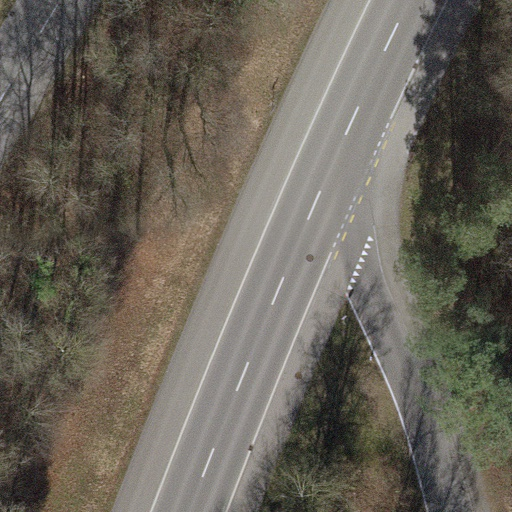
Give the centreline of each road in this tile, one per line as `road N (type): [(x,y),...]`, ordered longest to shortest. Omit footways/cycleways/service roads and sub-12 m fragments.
road 1 (primary): [(191,511),(325,185)]
road 2 (tertiary): [(452,511),(425,422),(325,185)]
road 3 (primary): [(325,185),(413,0)]
